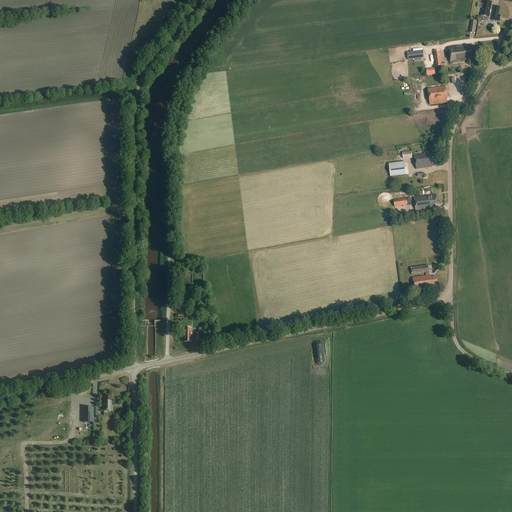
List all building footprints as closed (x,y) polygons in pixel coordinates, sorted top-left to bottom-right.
[(481,15),(489,17),(492,3),(484,1),(481,15)] [(448,48),(450,64),(466,62),(466,60),(476,58),(474,46),(464,48),(461,47),(461,46),(448,48)] [(407,52),(407,59),(424,57),(423,50),(407,52)] [(439,51),(434,52),(436,67),(445,65),(445,63),(441,64),(439,51)] [(428,89),(430,105),(447,103),(446,87),(428,89)] [(411,151),(402,152),(403,160),(412,159),(411,151)] [(414,155),(416,170),(432,168),(432,167),(436,166),(434,154),(433,154),(432,152),(429,152),(429,153),(428,153),(428,154),(424,154),(414,155)] [(405,162),(389,164),(391,177),(407,175),(405,162)] [(415,198),(416,211),(436,208),(435,204),(437,204),(436,195),(415,198)] [(413,278),(415,291),(433,289),(432,287),(438,286),(437,277),(431,278),(431,276),(429,276),(428,265),(411,267),(412,274),(425,272),(426,276),(413,278)] [(184,342),(192,342),(192,339),(196,339),(196,341),(199,341),(199,340),(201,341),(201,333),(195,333),(195,334),(192,334),(192,333),(191,333),(191,328),(183,328),(183,334),(184,334),(184,342)] [(103,411),(112,411),(112,405),(111,405),(111,395),(104,395),(104,401),(103,401),(103,411)] [(83,408),(83,423),(94,423),(94,416),(98,416),(98,408),(83,408)]
